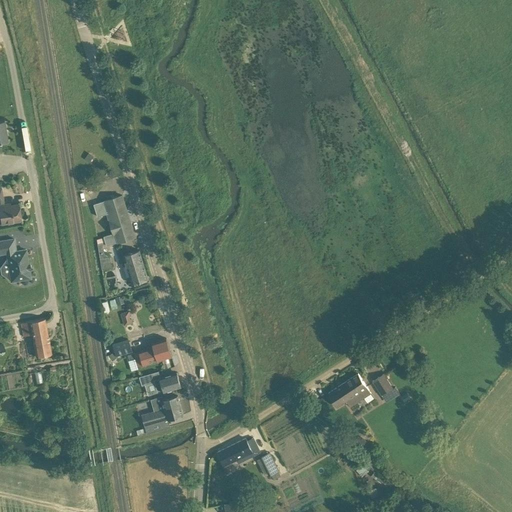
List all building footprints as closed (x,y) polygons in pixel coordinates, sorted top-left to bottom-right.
[(135,237),(122,195),(105,200),(94,204),(98,216),(107,213),(114,234),(116,233),(118,242),(135,237)] [(0,205),(0,215),(1,224),(21,220),(18,204),(10,205),(10,203),(0,205)] [(114,242),(111,233),(104,235),(107,244),(114,242)] [(14,248),(15,247),(14,238),(0,240),(0,254),(6,253),(9,271),(6,276),(11,280),(11,281),(31,278),(29,270),(30,269),(29,263),(28,263),(26,249),(14,251),(14,248)] [(98,244),(102,268),(112,266),(110,258),(105,258),(103,243),(98,244)] [(124,254),(133,283),(148,279),(139,250),(124,254)] [(122,296),(116,297),(118,304),(124,303),(122,296)] [(121,313),(124,326),(133,323),(132,318),(130,319),(129,315),(131,315),(130,311),(121,313)] [(21,323),(23,333),(24,336),(32,334),(36,356),(51,353),(46,328),(44,318),(21,323)] [(128,354),(130,359),(135,357),(137,365),(162,358),(165,369),(171,367),(169,357),(172,356),(166,338),(152,342),(153,347),(128,354)] [(116,357),(118,356),(133,352),(129,339),(112,344),(114,350),(116,357)] [(116,357),(114,350),(108,355),(113,360),(118,356),(116,357)] [(34,373),(36,384),(43,382),(41,371),(34,373)] [(158,371),(139,376),(142,385),(154,381),(157,391),(164,389),(164,391),(181,386),(177,372),(160,378),(158,371)] [(328,393),(337,407),(346,401),(350,407),(371,393),(358,373),(328,393)] [(384,373),(373,381),(382,395),(394,388),(384,373)] [(145,428),(147,433),(170,426),(168,419),(174,417),(183,414),(178,395),(168,398),(163,399),(165,409),(142,415),(145,428)] [(147,433),(145,428),(136,430),(138,436),(147,433)] [(359,436),(358,436),(354,442),(363,446),(366,440),(365,439),(365,438),(361,436),(359,436)] [(246,438),(218,452),(224,465),(240,458),(241,461),(260,451),(253,437),(247,440),(246,438)] [(262,455),(263,456),(257,459),(264,474),(270,471),(274,479),(281,476),(278,471),(280,470),(270,451),(262,455)] [(362,464),(356,470),(362,476),(368,470),(370,468),(364,462),(362,464)] [(379,495),(376,487),(369,490),(372,498),(379,495)] [(397,499),(392,501),(398,511),(403,509),(408,507),(408,506),(403,496),(397,499)] [(225,502),(226,511),(245,511),(243,499),(225,502)]
